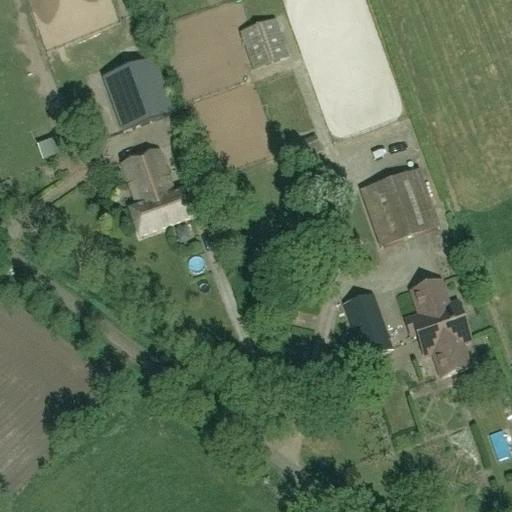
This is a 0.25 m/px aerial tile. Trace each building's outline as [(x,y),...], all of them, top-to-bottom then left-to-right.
[(274,24),(240,36),(253,72),(287,59),(274,24)] [(122,134),(173,116),(154,60),(131,68),(134,78),(106,88),(122,134)] [(374,61),(355,66),(360,88),(379,83),(374,61)] [(289,149),(294,162),(321,154),(316,140),(289,149)] [(123,166),(138,211),(130,213),(139,240),(192,222),(183,195),(174,198),(159,154),(123,166)] [(419,173),(360,194),(380,250),(438,229),(419,173)] [(9,182),(0,185),(0,204),(7,202),(3,192),(12,189),(9,182)] [(443,280),(408,291),(416,318),(406,322),(412,339),(416,338),(424,363),(432,360),(438,379),(468,370),(461,347),(471,344),(458,303),(452,305),(443,280)] [(372,298),(344,307),(363,362),(391,352),(372,298)]
